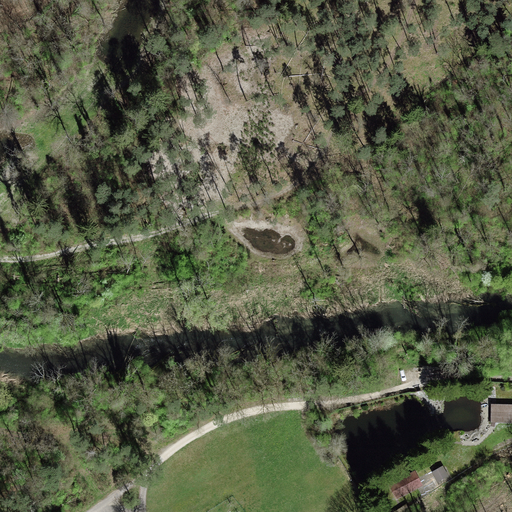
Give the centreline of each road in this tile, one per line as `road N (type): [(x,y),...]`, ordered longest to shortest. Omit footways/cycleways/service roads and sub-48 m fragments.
road 1 (track): [(145,474),(196,432),(245,412),(330,404),(456,375),(511,378)]
road 2 (track): [(128,239),(0,258)]
